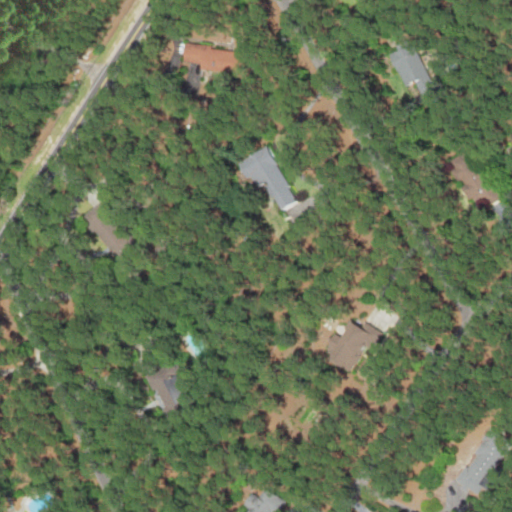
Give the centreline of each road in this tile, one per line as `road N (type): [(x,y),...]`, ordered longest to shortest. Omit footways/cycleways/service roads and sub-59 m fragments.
road 1 (residential): [(463,317),(263,0)]
road 2 (residential): [(324,511),(426,360),(511,270)]
road 3 (tertiary): [(134,0),(0,221)]
road 4 (residential): [(102,511),(0,300)]
